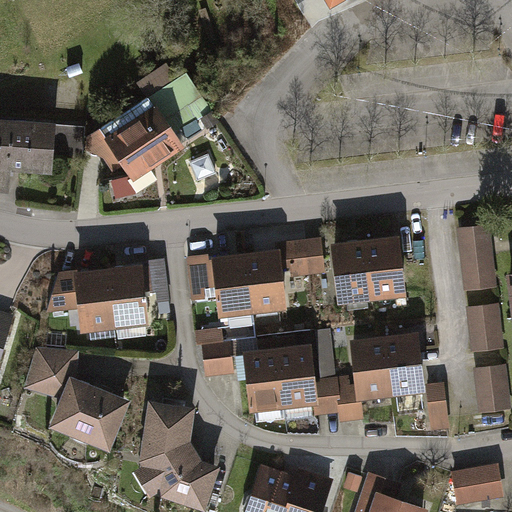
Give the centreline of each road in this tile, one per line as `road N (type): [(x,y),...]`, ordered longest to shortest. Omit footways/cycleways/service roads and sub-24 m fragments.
road 1 (residential): [(165,225),(188,373),(211,416),(254,438),(351,449),(511,440)]
road 2 (residential): [(434,193),(165,225)]
road 3 (residential): [(461,414),(434,193)]
road 4 (residential): [(165,225),(33,232),(0,226)]
